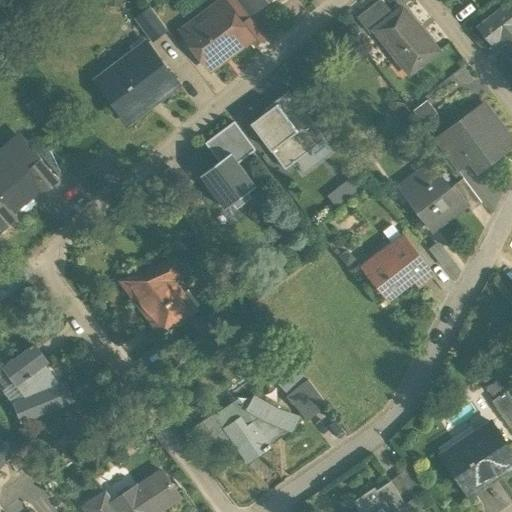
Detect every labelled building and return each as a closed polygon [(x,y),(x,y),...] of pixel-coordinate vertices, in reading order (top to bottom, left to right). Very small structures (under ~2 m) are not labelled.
[(262,4),(258,0),(242,0),(251,11),(262,4)] [(385,0),(378,0),(359,15),(369,28),(374,24),(377,28),(395,13),(385,0)] [(229,3),(190,32),(213,63),(252,35),(229,3)] [(154,5),(139,17),(153,37),(170,26),(154,5)] [(511,11),(507,5),(480,26),(494,44),(500,40),(511,56),(511,11)] [(395,13),(377,28),(399,56),(403,53),(415,69),(439,50),(405,6),(395,13)] [(150,39),(99,77),(128,115),(158,92),(161,97),(182,81),(150,39)] [(280,101),(295,121),(309,111),(313,108),(298,87),(280,101)] [(52,125),(65,115),(45,89),(31,99),(52,125)] [(253,119),(274,148),(301,128),(295,121),(280,101),(279,100),(253,119)] [(427,100),(415,109),(423,119),(435,110),(427,100)] [(511,144),(511,141),(484,105),(462,122),(467,129),(456,137),(471,158),(480,169),(511,144)] [(309,111),(295,121),(301,128),(274,148),(287,164),(326,135),(309,111)] [(258,146),(236,118),(208,139),(222,158),(234,149),(241,158),(258,146)] [(471,158),(456,137),(445,146),(460,166),(471,158)] [(5,165),(0,159),(0,230),(19,214),(13,207),(42,183),(47,189),(60,177),(31,142),(5,165)] [(72,166),(52,142),(43,150),(63,174),(72,166)] [(241,158),(234,149),(222,158),(204,172),(229,205),(237,199),(240,204),(256,193),(252,188),(259,182),(241,158)] [(450,187),(431,162),(405,181),(415,195),(410,200),(433,230),(467,205),(468,204),(454,184),(450,187)] [(340,201),(367,185),(359,171),(332,187),(340,201)] [(482,202),(463,177),(454,184),(468,204),(467,205),(471,210),(482,202)] [(404,235),(385,250),(391,257),(370,273),(389,298),(415,278),(420,284),(434,274),(404,235)] [(177,254),(128,276),(135,292),(145,288),(160,309),(155,313),(167,329),(168,328),(169,330),(172,327),(171,326),(197,306),(173,275),(184,271),(177,254)] [(32,342),(33,344),(8,363),(31,395),(19,400),(26,416),(76,395),(69,379),(67,380),(38,341),(37,342),(35,340),(32,342)] [(309,377),(288,393),(308,419),(329,404),(309,377)] [(511,425),(511,397),(507,390),(493,400),(510,427),(511,425)] [(301,416),(256,391),(249,405),(263,412),(249,422),(243,413),(228,423),(251,457),(293,429),(301,416)] [(218,417),(202,428),(218,451),(234,440),(218,417)] [(478,437),(446,459),(467,491),(495,473),(498,477),(511,467),(511,451),(491,421),(475,432),(478,437)] [(0,475),(19,451),(0,435),(0,475)] [(140,481),(115,498),(109,489),(89,502),(95,511),(146,511),(155,506),(158,509),(183,492),(165,466),(141,482),(140,481)] [(425,490),(410,466),(403,471),(418,494),(425,490)] [(418,494),(403,471),(391,479),(407,502),(415,496),(418,494)] [(376,485),(354,499),(360,508),(353,511),(394,511),(393,511),(407,502),(391,479),(378,488),(376,485)] [(407,502),(393,511),(394,511),(425,511),(415,496),(407,502)]
